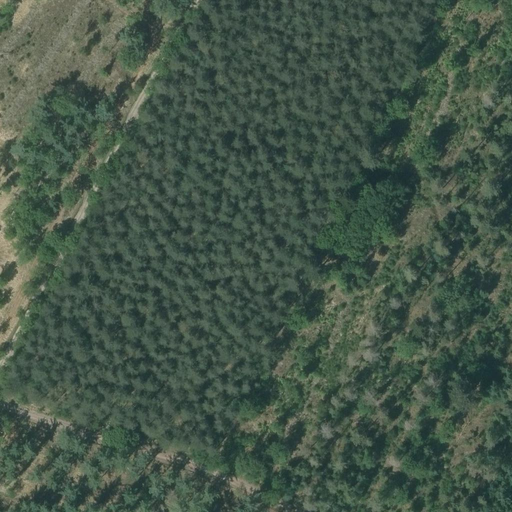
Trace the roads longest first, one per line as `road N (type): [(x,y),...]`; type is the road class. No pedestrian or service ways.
road 1 (track): [(0,373),(103,190),(194,0)]
road 2 (track): [(210,470),(0,405)]
